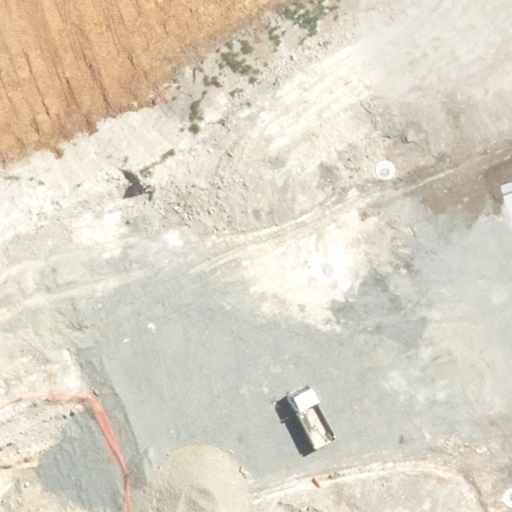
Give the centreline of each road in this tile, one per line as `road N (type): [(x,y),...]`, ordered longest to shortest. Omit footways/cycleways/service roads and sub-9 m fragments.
road 1 (unknown): [(511,312),(35,511)]
road 2 (unknown): [(511,435),(348,511)]
